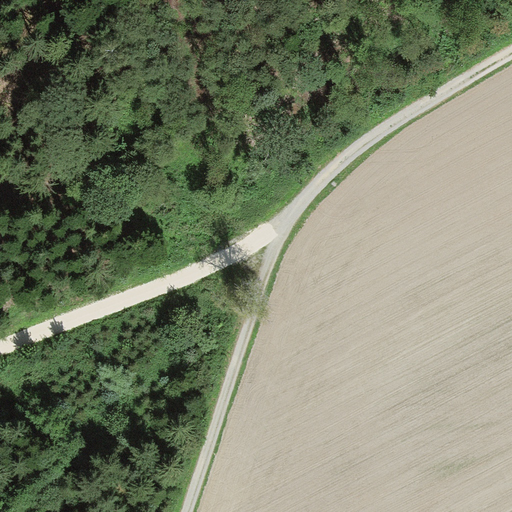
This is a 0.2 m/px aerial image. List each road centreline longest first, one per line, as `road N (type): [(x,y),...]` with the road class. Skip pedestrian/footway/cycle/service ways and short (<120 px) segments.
road 1 (track): [(511,51),(384,125),(304,196),(276,240),(179,511)]
road 2 (track): [(276,240),(0,346)]
